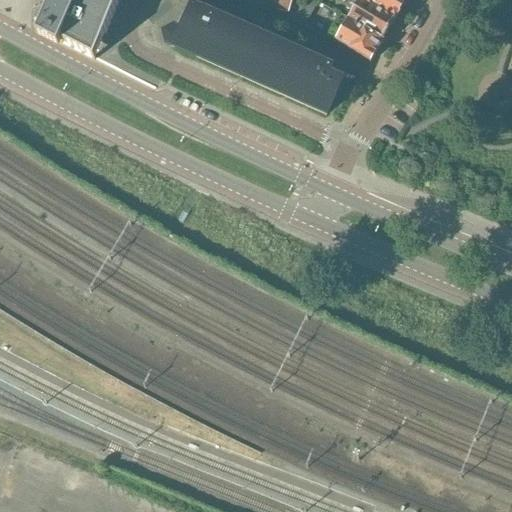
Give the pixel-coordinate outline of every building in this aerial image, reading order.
[(53,0),(47,16),(38,39),(60,50),(62,44),(95,61),(102,44),(119,0),(53,0)] [(289,14),(289,12),(292,0),(280,0),(278,11),(289,14)] [(383,41),(395,20),(360,0),(351,0),(351,1),(346,9),(353,14),(349,21),(383,41)] [(360,0),(395,20),(407,0),(360,0)] [(192,6),(192,7),(182,30),(179,29),(177,29),(174,29),(172,30),(170,31),(168,33),(167,35),(166,38),(167,40),(167,43),(169,45),(171,46),(172,47),(236,76),(325,116),(341,80),(328,75),(331,68),(192,6)] [(299,10),(296,19),(305,24),(309,17),(299,10)] [(370,63),(383,41),(349,21),(342,17),(334,31),(341,35),(336,43),(370,63)]
